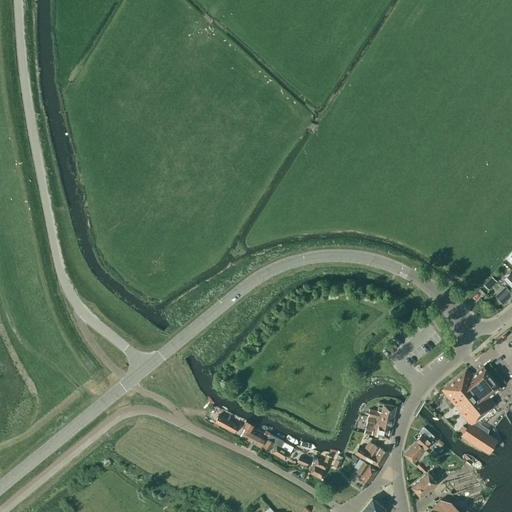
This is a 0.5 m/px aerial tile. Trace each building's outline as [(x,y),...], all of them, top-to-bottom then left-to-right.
[(505,278),(511,284),(507,288),(505,286),(495,296),(503,303),(511,294),(511,274),(510,273),(505,278)] [(489,289),(496,281),(491,277),(484,285),(489,289)] [(466,369),(441,390),(463,416),(469,423),(461,435),(488,453),(496,440),(475,426),(471,423),(494,403),(490,397),(500,388),(482,367),(472,376),(466,369)] [(369,409),(367,417),(379,419),(380,414),(393,417),(396,406),(383,403),(381,412),(377,411),(369,409)] [(223,427),(227,419),(218,414),(214,422),(223,427)] [(367,417),(365,424),(363,433),(388,438),(393,417),(380,414),(379,419),(367,417)] [(238,425),(227,419),(223,427),(234,433),(238,425)] [(248,429),(251,423),(245,420),(242,426),(245,428),(241,437),(260,447),(264,439),(248,429)] [(415,441),(424,449),(431,443),(430,442),(432,440),(430,439),(433,435),(423,426),(420,430),(422,432),(415,441)] [(284,460),(289,452),(280,447),(283,441),(269,434),(262,447),(269,451),(273,444),(275,445),(271,452),(284,460)] [(413,463),(424,449),(415,441),(403,454),(413,463)] [(388,452),(373,443),(367,452),(358,446),(354,453),(363,459),(370,463),(379,468),(388,452)] [(323,461),(317,458),(310,474),(321,479),(328,463),(331,456),(326,455),(323,461)] [(309,460),(299,456),(296,462),(306,466),(309,460)] [(356,472),(362,475),(369,464),(363,460),(362,460),(359,458),(355,466),(358,468),(356,472)] [(420,462),(420,461),(416,466),(423,473),(427,468),(424,465),(420,462)] [(369,464),(362,475),(360,478),(368,484),(377,470),(369,464)] [(420,497),(436,482),(427,472),(411,486),(420,497)] [(383,511),(386,509),(371,497),(359,511),(383,511)] [(461,511),(450,501),(439,499),(429,511),(427,511),(461,511)]
